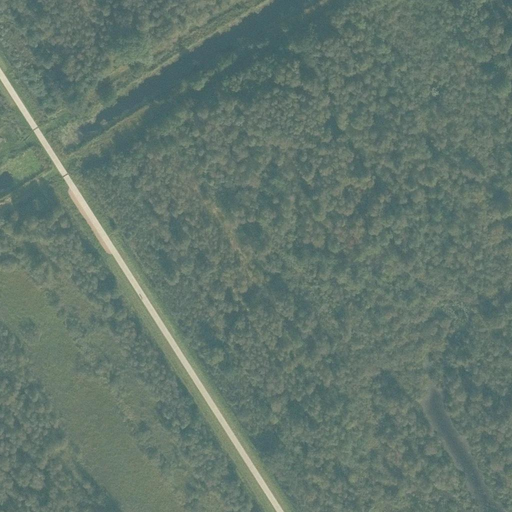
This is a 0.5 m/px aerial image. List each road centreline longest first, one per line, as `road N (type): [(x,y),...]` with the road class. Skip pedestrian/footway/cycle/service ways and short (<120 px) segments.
road 1 (unclassified): [(279,511),(0,74)]
road 2 (track): [(0,208),(346,0)]
